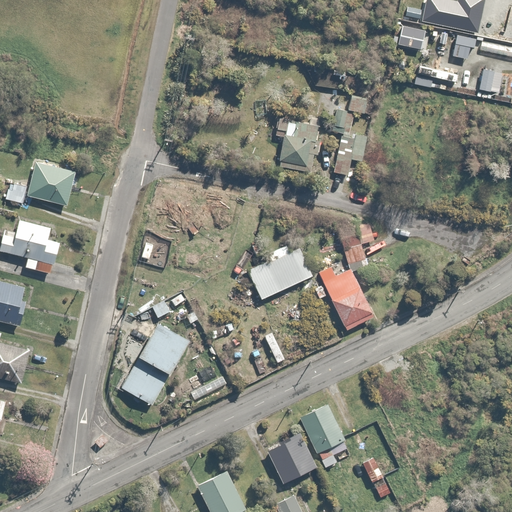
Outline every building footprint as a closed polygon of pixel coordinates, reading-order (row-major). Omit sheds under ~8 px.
[(457,34),(454,44),(471,48),(474,38),(457,34)] [(511,45),(482,38),(479,49),(511,57),(511,45)] [(255,95),(255,100),(254,116),(267,116),(268,99),(263,99),(263,96),(255,95)] [(369,99),(352,95),(348,110),(366,114),(369,99)] [(354,113),(336,109),(331,133),(342,136),(334,172),(349,176),(350,167),(361,170),(368,136),(350,132),(354,113)] [(321,126),(278,119),(274,141),(284,143),(279,169),(313,174),(316,157),(320,158),(322,143),(318,143),(321,126)] [(76,173),(37,163),(28,197),(67,207),(76,173)] [(23,206),(28,186),(14,183),(12,190),(8,189),(5,201),(23,206)] [(353,267),(355,270),(370,263),(362,245),(377,238),(369,221),(361,225),(357,216),(334,227),(353,267)] [(54,228),(19,220),(17,233),(5,230),(0,254),(28,260),(26,269),(38,272),(40,260),(58,264),(62,244),(51,242),(54,228)] [(248,270),(262,301),(315,278),(302,249),(294,252),(289,241),(267,250),(272,260),(248,270)] [(375,318),(355,270),(353,267),(338,273),(335,265),(319,272),(324,285),(317,288),(320,296),(331,292),(347,330),(375,318)] [(0,322),(22,328),(28,302),(23,301),(27,287),(0,280),(0,322)] [(172,314),(165,300),(152,306),(159,320),(172,314)] [(159,324),(121,389),(153,408),(191,342),(159,324)] [(288,324),(263,336),(277,363),(295,354),(286,337),(293,333),(288,324)] [(34,349),(0,341),(0,379),(26,385),(34,349)] [(351,454),(329,407),(326,403),(298,417),(299,418),(325,469),(339,462),(336,457),(340,455),(344,464),(354,459),(351,454)] [(297,437),(267,451),(282,482),(267,489),(273,502),(288,495),(284,487),(320,470),(306,441),(300,443),(297,437)] [(362,462),(372,485),(386,479),(377,456),(362,462)] [(248,511),(230,469),(197,483),(209,511),(248,511)] [(394,491),(388,481),(374,489),(379,498),(394,491)] [(302,511),(295,497),(271,508),(272,511),(302,511)]
